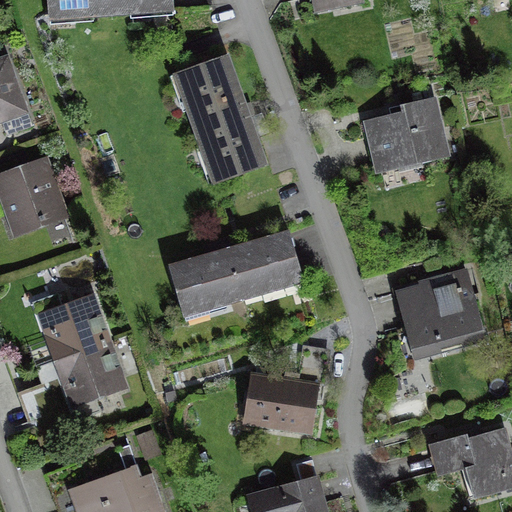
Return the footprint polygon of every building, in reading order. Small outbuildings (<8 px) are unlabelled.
[(174,0),(51,0),(53,22),(175,15),(174,0)] [(363,10),(361,0),(310,0),(315,20),(363,10)] [(232,58),(175,77),(213,189),(270,169),(232,58)] [(9,59),(0,62),(0,126),(30,116),(9,59)] [(407,116),(367,125),(379,178),(452,161),(438,101),(405,109),(407,116)] [(49,160),(0,178),(0,197),(16,240),(71,220),(49,160)] [(292,235),(170,270),(185,321),(306,286),(292,235)] [(420,290),(398,295),(416,363),(489,344),(470,272),(419,286),(420,290)] [(43,318),(59,364),(112,346),(97,300),(43,318)] [(128,392),(112,346),(59,364),(74,411),(128,392)] [(324,389),(253,377),(245,427),(316,438),(324,389)] [(471,437),(432,448),(440,479),(468,471),(476,503),(511,492),(511,444),(509,432),(472,442),(471,437)] [(154,435),(138,441),(146,462),(162,456),(154,435)] [(138,470),(72,495),(78,511),(163,511),(152,479),(143,483),(138,470)] [(329,511),(321,479),(249,497),(252,511),(329,511)]
